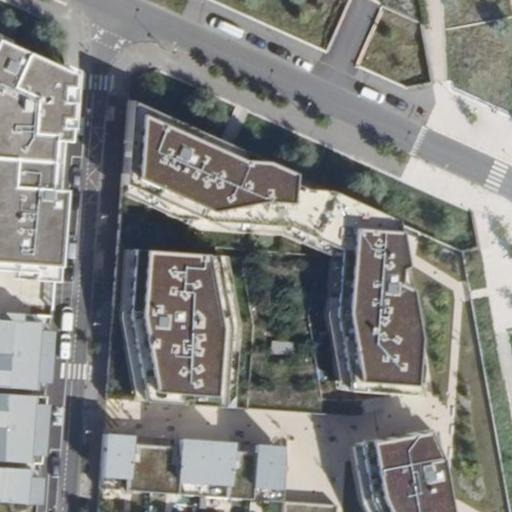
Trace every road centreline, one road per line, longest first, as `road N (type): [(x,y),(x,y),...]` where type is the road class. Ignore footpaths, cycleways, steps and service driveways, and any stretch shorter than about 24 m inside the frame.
road 1 (residential): [(64,511),(116,6)]
road 2 (residential): [(511,184),(116,6)]
